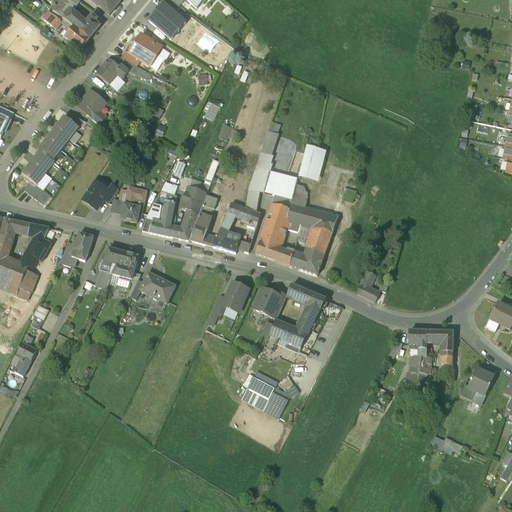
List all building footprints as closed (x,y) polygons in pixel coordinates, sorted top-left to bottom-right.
[(67,0),(64,4),(67,7),(73,12),(76,7),(67,0)] [(89,0),(109,17),(120,4),(115,0),(89,0)] [(180,10),(179,9),(167,0),(163,5),(175,15),(180,10)] [(179,9),(186,1),(184,0),(166,0),(167,0),(179,9)] [(197,10),(206,0),(184,0),(186,1),(197,10)] [(64,4),(56,14),(62,19),(66,13),(65,11),(67,7),(64,4)] [(163,5),(148,22),(171,41),(186,24),(175,15),(163,5)] [(86,23),(72,12),(73,12),(67,7),(65,11),(66,13),(62,19),(69,25),(71,26),(73,28),(79,33),(84,27),(83,26),(86,23)] [(62,24),(50,14),(44,22),(55,31),(62,24)] [(86,23),(83,26),(84,27),(79,33),(89,41),(100,28),(95,24),(97,21),(92,16),(86,23)] [(79,33),(73,28),(71,26),(66,31),(69,33),(65,39),(80,52),(89,41),(79,33)] [(138,42),(136,40),(133,45),(135,46),(133,50),(129,55),(140,63),(150,68),(157,56),(159,58),(163,50),(155,45),(155,46),(148,42),(149,41),(141,36),(138,42)] [(140,63),(129,55),(133,50),(129,47),(121,60),(124,62),(137,69),(140,63)] [(41,70),(8,53),(3,62),(36,78),(41,70)] [(119,69),(109,61),(105,66),(104,65),(101,69),(101,70),(96,76),(109,87),(117,78),(122,82),(129,74),(121,67),(119,69)] [(137,69),(124,62),(121,67),(129,74),(133,75),(147,82),(150,76),(147,74),(137,69)] [(197,75),(198,85),(206,84),(205,75),(197,75)] [(107,104),(91,91),(77,108),(90,119),(100,127),(106,119),(99,114),(107,104)] [(212,121),(217,107),(208,104),(203,118),(212,121)] [(154,116),(159,118),(162,111),(158,109),(154,116)] [(83,123),(69,114),(66,119),(79,129),(83,123)] [(0,117),(0,138),(2,134),(5,136),(12,123),(0,117)] [(39,153),(22,176),(31,182),(37,187),(54,164),(53,163),(79,129),(66,119),(64,118),(38,152),(39,153)] [(100,127),(90,119),(87,125),(97,131),(100,127)] [(161,137),(165,128),(156,125),(152,133),(161,137)] [(238,134),(232,131),(229,139),(235,141),(238,134)] [(267,133),(255,170),(269,173),(272,166),(270,166),(273,158),(272,157),(279,137),(267,133)] [(326,154),(307,148),(298,178),(318,184),(326,154)] [(511,151),(505,150),(503,162),(508,163),(509,163),(511,163),(511,151)] [(235,188),(243,190),(248,172),(240,170),(235,188)] [(255,170),(249,189),(257,192),(264,194),(269,173),(255,170)] [(177,175),(171,173),(165,184),(173,188),(178,178),(177,175)] [(279,176),(269,173),(264,194),(274,196),(279,176)] [(297,181),(279,176),(274,196),(275,197),(259,244),(280,249),(286,230),(289,231),(290,227),(287,222),(291,207),(295,192),(297,181)] [(37,187),(31,182),(23,192),(43,207),(51,197),(37,187)] [(108,193),(94,183),(81,201),(96,211),(103,201),(109,193),(108,193)] [(173,188),(165,184),(161,192),(170,196),(174,197),(177,190),(173,188)] [(112,187),(108,193),(109,193),(103,201),(109,205),(118,191),(112,187)] [(147,193),(128,189),(127,196),(145,201),(147,193)] [(257,192),(249,189),(245,210),(253,213),(257,192)] [(206,196),(197,193),(197,192),(196,192),(188,190),(181,210),(188,212),(197,216),(199,216),(206,198),(206,196)] [(356,194),(344,190),(341,200),(352,204),(356,194)] [(307,199),(295,192),(291,207),(304,210),(307,199)] [(174,197),(170,196),(168,204),(175,206),(177,198),(174,197)] [(199,216),(198,219),(208,222),(213,211),(214,211),(217,201),(206,198),(199,216)] [(125,204),(114,202),(111,212),(122,215),(124,206),(125,204)] [(231,205),(220,202),(216,214),(227,217),(231,205)] [(175,206),(168,204),(167,208),(165,208),(162,223),(153,221),(149,234),(172,239),(174,229),(170,228),(175,206)] [(245,210),(231,205),(227,217),(235,219),(233,223),(240,225),(241,221),(249,224),(253,213),(245,210)] [(140,210),(124,206),(122,215),(121,221),(137,224),(139,212),(142,213),(143,208),(140,207),(140,210)] [(304,210),(291,207),(287,222),(290,227),(308,230),(312,213),(304,210)] [(197,216),(188,212),(181,230),(179,238),(179,240),(178,240),(188,243),(188,241),(197,216)] [(238,246),(237,251),(248,255),(261,216),(253,213),(249,224),(247,229),(244,227),(238,246)] [(338,219),(312,213),(308,230),(290,227),(289,231),(297,234),(297,237),(310,240),(308,245),(306,250),(324,257),(338,219)] [(235,219),(227,217),(220,230),(228,235),(233,223),(235,219)] [(153,221),(147,219),(142,232),(149,234),(153,221)] [(208,222),(198,219),(190,242),(205,246),(207,239),(204,238),(206,234),(210,222),(208,222)] [(4,220),(0,235),(0,248),(9,251),(14,232),(22,234),(23,225),(4,220)] [(31,226),(23,225),(22,234),(29,236),(31,226)] [(48,230),(31,226),(29,236),(36,237),(33,242),(47,252),(51,246),(43,242),(48,230)] [(174,228),(174,229),(172,239),(178,240),(179,240),(179,238),(181,230),(174,228)] [(238,246),(224,242),(228,235),(220,230),(217,238),(216,240),(213,249),(236,255),(237,251),(238,246)] [(297,234),(289,231),(286,241),(295,244),(296,241),(297,237),(297,234)] [(217,238),(206,234),(204,238),(207,239),(205,246),(213,249),(216,240),(217,238)] [(93,238),(79,235),(77,243),(74,242),(72,246),(75,247),(74,251),(75,252),(73,255),(72,259),(74,259),(85,263),(88,255),(93,238)] [(310,240),(297,237),(296,241),(308,245),(310,240)] [(47,252),(33,242),(27,254),(25,259),(32,261),(33,259),(37,261),(41,263),(47,252)] [(280,249),(259,244),(256,255),(275,262),(279,251),(280,249)] [(0,248),(0,290),(16,297),(26,273),(27,270),(21,267),(5,260),(9,251),(0,248)] [(123,254),(108,250),(106,258),(104,257),(100,273),(102,273),(109,275),(111,265),(117,266),(119,267),(123,254)] [(324,257),(306,250),(304,255),(299,270),(317,277),(324,257)] [(289,254),(279,251),(275,262),(289,267),(294,253),(290,251),(289,254)] [(294,253),(289,267),(299,270),(304,255),(294,253)] [(138,258),(123,254),(119,267),(117,266),(112,276),(132,281),(134,274),(138,258)] [(72,259),(64,256),(59,264),(71,269),(73,265),(74,259),(72,259)] [(32,261),(25,259),(21,267),(27,270),(32,261)] [(32,261),(27,270),(26,273),(30,275),(37,261),(33,259),(32,261)] [(376,273),(369,270),(370,268),(366,267),(364,272),(375,276),(376,273)] [(379,295),(369,290),(375,276),(364,272),(361,281),(363,282),(358,295),(375,303),(379,295)] [(26,273),(16,297),(27,302),(37,278),(30,275),(26,273)] [(109,275),(102,273),(100,279),(110,281),(112,276),(109,275)] [(141,276),(134,274),(132,281),(128,295),(131,296),(138,281),(141,276)] [(144,284),(140,292),(141,292),(167,305),(176,288),(148,274),(144,284)] [(100,279),(98,278),(96,285),(103,287),(102,290),(105,292),(110,281),(100,279)] [(390,282),(383,279),(379,291),(386,294),(390,282)] [(131,296),(130,299),(136,302),(141,292),(140,292),(144,284),(138,281),(131,296)] [(238,289),(231,286),(225,300),(226,301),(219,316),(223,318),(226,309),(238,314),(248,291),(239,287),(238,289)] [(299,289),(291,286),(287,298),(294,301),(299,289)] [(326,301),(299,289),(294,301),(309,307),(319,311),(320,312),(326,301)] [(277,297),(263,291),(254,310),(276,320),(286,298),(278,294),(277,297)] [(225,300),(219,298),(213,313),(219,316),(226,301),(225,300)] [(511,306),(506,303),(503,309),(511,313),(511,306)] [(511,313),(503,309),(497,306),(489,322),(490,322),(486,330),(495,335),(499,326),(510,332),(511,328),(511,313)] [(49,312),(38,307),(33,317),(44,322),(49,312)] [(319,311),(309,307),(297,330),(276,321),(270,335),(262,348),(274,353),(279,340),(301,349),(307,337),(319,311)] [(426,332),(408,331),(409,346),(418,346),(418,350),(427,350),(427,342),(426,342),(426,332)] [(453,333),(434,332),(433,343),(433,345),(442,345),(441,366),(452,367),(453,333)] [(32,341),(25,338),(15,358),(20,360),(12,375),(21,380),(36,351),(29,348),(32,341)] [(402,345),(395,343),(390,353),(395,354),(399,355),(402,345)] [(427,350),(418,350),(418,357),(418,358),(421,358),(426,358),(427,350)] [(395,354),(390,353),(385,362),(390,364),(395,354)] [(418,358),(418,357),(410,357),(409,366),(419,367),(421,358),(418,358)] [(426,358),(421,358),(419,367),(418,373),(419,373),(419,374),(427,376),(430,359),(426,358)] [(452,367),(441,366),(441,370),(438,373),(438,378),(443,379),(443,378),(452,380),(452,367)] [(493,379),(476,371),(468,387),(465,386),(461,393),(460,396),(472,401),(476,392),(485,396),(493,379)] [(427,376),(419,374),(416,386),(425,387),(427,376)] [(275,390),(254,378),(247,391),(268,402),(275,390)] [(511,378),(503,395),(510,399),(508,403),(506,409),(511,412),(511,413),(510,418),(511,418),(511,378)] [(284,394),(275,390),(268,402),(274,405),(277,399),(284,403),(286,402),(299,394),(295,388),(284,394)] [(268,402),(247,391),(241,402),(278,421),(288,403),(286,402),(284,403),(277,399),(274,405),(268,402)] [(485,396),(476,392),(472,401),(481,406),(485,396)] [(447,453),(450,447),(460,453),(463,448),(453,443),(435,435),(430,446),(447,453)]
